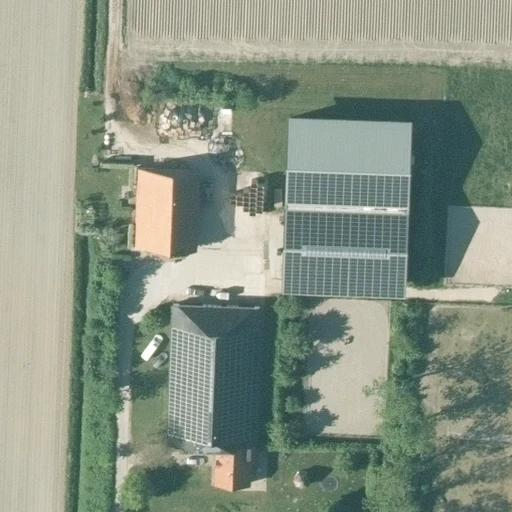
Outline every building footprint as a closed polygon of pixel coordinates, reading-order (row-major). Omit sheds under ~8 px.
[(290,260),(289,280),(404,284),(410,123),(289,118),(283,260),(290,260)] [(233,155),(235,138),(226,137),(223,154),(233,155)] [(138,167),(135,246),(168,247),(169,226),(155,226),(157,168),(138,167)] [(155,226),(169,226),(168,247),(171,247),(188,248),(191,169),(157,168),(155,226)] [(169,441),(219,443),(219,424),(258,425),(262,308),(174,305),(169,441)] [(219,424),(219,443),(217,480),(251,481),(252,460),(257,460),(258,425),(219,424)] [(297,486),(306,486),(310,478),(306,471),(297,471),(293,478),(297,486)]
